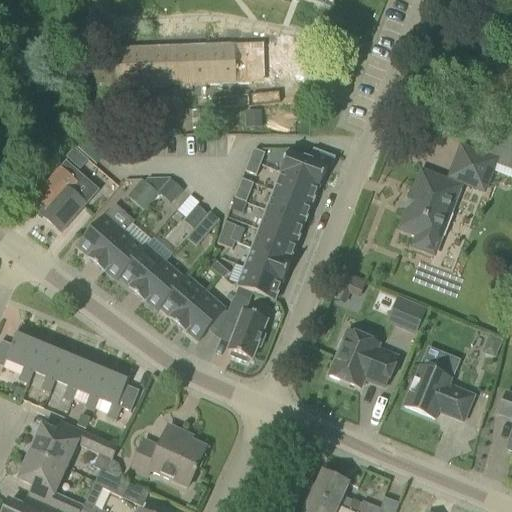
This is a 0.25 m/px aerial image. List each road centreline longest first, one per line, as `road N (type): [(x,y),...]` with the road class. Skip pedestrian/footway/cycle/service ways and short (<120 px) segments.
road 1 (residential): [(268,406),(424,0)]
road 2 (tertiary): [(268,406),(154,356),(20,256)]
road 3 (tertiary): [(510,511),(268,406)]
